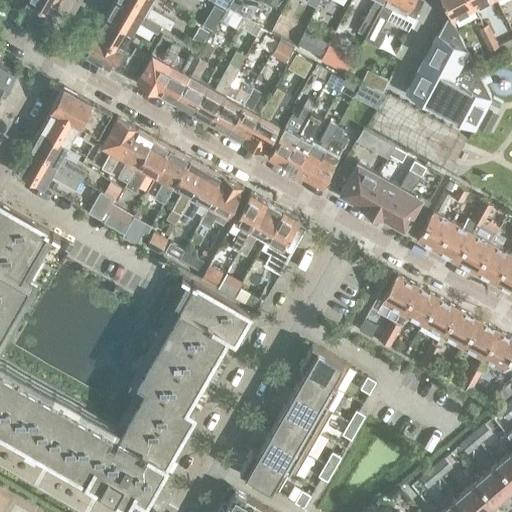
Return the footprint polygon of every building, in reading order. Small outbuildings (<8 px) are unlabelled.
[(29,0),(52,13),(59,0),(29,0)] [(133,29),(138,20),(157,31),(162,23),(123,0),(113,0),(106,13),(133,29)] [(148,4),(150,0),(123,0),(162,23),(169,28),(175,19),(148,4)] [(245,14),(251,18),(255,10),(259,0),(232,0),(228,8),(244,16),(245,14)] [(260,0),(259,0),(255,10),(251,18),(272,29),(281,11),(260,0)] [(375,0),(360,30),(367,34),(373,22),(385,0),(375,0)] [(411,0),(385,0),(373,22),(367,34),(370,36),(377,32),(388,12),(390,13),(394,4),(406,10),(411,0)] [(447,0),(457,18),(478,7),(474,0),(447,0)] [(237,27),(244,16),(228,8),(222,18),(237,27)] [(106,13),(96,30),(123,46),(133,29),(106,13)] [(408,91),(473,128),(475,129),(496,94),(457,20),(456,21),(453,17),(452,16),(441,35),(441,34),(408,91)] [(488,22),(486,23),(478,28),(484,38),(494,33),(488,22)] [(321,55),(328,41),(304,29),(297,42),(321,55)] [(87,50),(113,65),(123,46),(96,30),(87,45),(87,50)] [(489,49),(499,44),(494,33),(484,38),(489,49)] [(285,60),(293,45),(280,37),(271,52),(285,60)] [(138,79),(156,89),(171,62),(177,51),(181,45),(173,40),(169,47),(168,46),(162,57),(153,52),(138,79)] [(132,51),(142,57),(146,51),(135,45),(132,51)] [(156,89),(173,99),(199,55),(191,50),(181,67),(171,62),(156,89)] [(142,57),(132,51),(126,61),(136,67),(142,57)] [(309,74),(310,72),(312,74),(315,69),(312,68),(316,62),(298,52),(291,64),(309,74)] [(208,82),(198,77),(208,60),(199,55),(173,99),(193,110),(208,82)] [(193,110),(210,119),(235,75),(239,65),(229,59),(215,86),(208,82),(193,110)] [(314,68),(327,75),(331,67),(318,60),(314,68)] [(18,72),(16,71),(0,61),(0,86),(7,91),(18,72)] [(328,77),(332,79),(337,71),(332,68),(328,77)] [(382,91),(388,79),(368,68),(361,80),(382,91)] [(332,79),(341,84),(342,82),(347,84),(351,77),(337,71),(332,79)] [(210,119),(229,130),(254,85),(242,79),(235,75),(210,119)] [(360,82),(351,77),(347,84),(357,89),(360,82)] [(65,84),(63,88),(52,106),(81,122),(82,120),(90,125),(89,126),(100,132),(112,111),(65,84)] [(229,130),(247,140),(262,113),(260,112),(252,107),(261,90),(254,85),(229,130)] [(280,123),(270,117),(280,99),(270,94),(260,112),(262,113),(247,140),(265,150),(280,123)] [(299,169),(313,177),(355,103),(350,101),(337,123),(330,119),(320,137),(323,139),(321,142),(316,140),(299,169)] [(341,132),(344,127),(348,121),(350,122),(355,111),(354,111),(357,104),(355,103),(313,177),(323,182),(348,136),(341,132)] [(269,152),(273,155),(286,162),(315,111),(303,104),(291,126),(285,122),(269,152)] [(41,126),(69,142),(81,122),(52,106),(41,126)] [(286,162),(299,169),(316,140),(303,132),(305,129),(307,130),(317,112),(315,111),(286,162)] [(111,147),(101,164),(110,169),(119,151),(135,124),(118,114),(102,142),(111,147)] [(153,134),(135,124),(119,151),(128,156),(118,174),(128,180),(153,134)] [(58,161),(82,175),(87,166),(63,153),(69,142),(41,126),(30,146),(58,161)] [(84,136),(94,142),(100,132),(89,126),(84,136)] [(363,126),(358,135),(366,140),(371,130),(363,126)] [(149,168),(156,172),(172,144),(153,134),(128,180),(126,183),(137,189),(149,168)] [(390,153),(395,144),(383,137),(378,146),(390,153)] [(156,172),(164,176),(154,195),(164,201),(175,182),(190,154),(172,144),(156,172)] [(395,144),(390,153),(402,160),(407,150),(395,144)] [(18,167),(46,183),(52,171),(77,185),(82,175),(58,161),(30,146),(18,167)] [(175,182),(183,187),(172,207),(181,212),(182,210),(208,165),(190,154),(175,182)] [(427,165),(415,158),(410,167),(422,174),(427,165)] [(361,203),(362,204),(380,171),(358,159),(341,191),(344,192),(345,195),(351,199),(354,198),(362,202),(361,203)] [(202,197),(209,202),(210,202),(226,174),(208,165),(182,210),(192,215),(202,197)] [(362,204),(383,215),(401,183),(380,171),(362,204)] [(224,222),(244,185),(226,174),(210,202),(209,202),(199,220),(209,226),(215,217),(224,222)] [(110,179),(105,188),(117,195),(122,186),(110,179)] [(405,227),(423,195),(401,183),(383,215),(384,216),(384,215),(392,219),(393,222),(399,226),(402,225),(405,227)] [(463,200),(469,189),(458,183),(452,194),(463,200)] [(89,209),(99,215),(101,217),(113,196),(116,197),(117,195),(105,188),(104,190),(101,189),(89,209)] [(451,192),(443,188),(433,206),(441,210),(451,192)] [(235,217),(244,223),(232,244),(239,248),(267,198),(251,189),(235,217)] [(467,215),(463,223),(454,218),(438,247),(457,258),(489,201),(482,197),(471,217),(467,215)] [(259,231),(266,235),(283,206),(267,198),(239,248),(247,252),(259,231)] [(0,424),(65,462),(101,482),(99,484),(116,494),(121,484),(133,491),(142,477),(153,483),(167,459),(195,410),(186,405),(226,335),(230,337),(237,325),(242,328),(250,313),(194,280),(192,283),(193,283),(137,380),(146,385),(119,432),(0,364),(0,334),(30,282),(21,277),(48,231),(48,232),(50,229),(0,200),(0,424)] [(103,220),(104,220),(122,230),(133,212),(112,200),(107,210),(109,211),(103,220)] [(497,231),(482,223),(493,203),(489,201),(457,258),(477,269),(493,240),(492,239),(497,231)] [(264,262),(272,267),(300,216),(283,206),(266,235),(267,235),(262,245),(271,250),(264,262)] [(418,236),(438,247),(454,218),(434,207),(418,236)] [(133,212),(122,230),(124,231),(122,235),(136,243),(149,221),(133,212)] [(160,249),(161,247),(167,237),(153,229),(147,241),(160,249)] [(165,249),(179,257),(185,247),(184,247),(170,240),(165,249)] [(477,269),(496,279),(511,250),(493,240),(477,269)] [(198,267),(203,258),(185,247),(179,257),(198,267)] [(511,250),(496,279),(511,288),(511,250)] [(223,269),(210,262),(201,277),(215,284),(223,269)] [(383,298),(403,309),(418,282),(398,271),(383,298)] [(218,286),(232,295),(239,283),(225,274),(218,286)] [(403,309),(423,320),(439,293),(418,282),(403,309)] [(232,295),(249,305),(256,293),(239,283),(232,295)] [(423,320),(444,332),(459,305),(439,293),(423,320)] [(444,332),(464,343),(479,316),(459,305),(444,332)] [(379,338),(384,327),(364,316),(359,326),(379,338)] [(483,354),(498,326),(479,316),(464,343),(483,354)] [(384,327),(396,334),(401,323),(390,317),(384,327)] [(511,352),(511,334),(499,327),(498,326),(483,354),(476,366),(482,369),(489,357),(504,366),(511,352)] [(396,334),(384,327),(379,338),(390,344),(396,334)] [(425,350),(436,356),(442,346),(431,340),(425,350)] [(313,342),(301,364),(300,365),(306,368),(307,368),(338,386),(350,364),(313,342)] [(436,356),(425,350),(419,361),(430,367),(436,356)] [(465,373),(476,379),(482,369),(476,366),(471,362),(465,373)] [(307,368),(306,368),(295,388),(326,406),(338,386),(307,368)] [(476,379),(465,373),(459,383),(471,389),(476,379)] [(377,379),(368,374),(361,386),(370,391),(377,379)] [(511,377),(495,393),(501,400),(511,390),(511,377)] [(295,388),(283,409),(320,431),(333,409),(326,406),(295,388)] [(507,418),(511,413),(511,397),(499,408),(507,418)] [(350,420),(359,425),(366,413),(357,408),(350,420)] [(283,409),(271,430),(308,451),(320,431),(283,409)] [(359,425),(350,420),(343,432),(352,437),(359,425)] [(484,421),(472,432),(479,441),(492,430),(484,421)] [(296,473),(308,451),(271,430),(259,450),(259,451),(290,469),(296,473)] [(468,451),(479,441),(472,432),(460,442),(468,451)] [(253,446),(240,469),(278,490),(290,469),(259,451),(259,450),(253,446)] [(511,448),(497,462),(511,479),(511,448)] [(326,462),(335,467),(342,455),(333,449),(326,462)] [(444,455),(432,466),(439,475),(452,464),(444,455)] [(335,467),(326,462),(319,474),(328,479),(335,467)] [(495,500),(511,486),(511,479),(497,462),(477,479),(495,500)] [(428,485),(439,475),(432,466),(420,476),(428,485)] [(477,479),(457,496),(470,511),(481,511),(495,500),(477,479)] [(278,511),(236,487),(227,501),(232,504),(227,511),(278,511)] [(304,505),(311,493),(302,488),(295,500),(304,505)] [(470,511),(457,496),(437,511),(470,511)]
